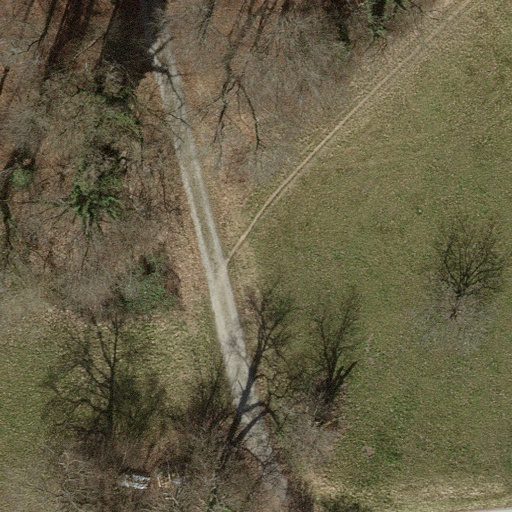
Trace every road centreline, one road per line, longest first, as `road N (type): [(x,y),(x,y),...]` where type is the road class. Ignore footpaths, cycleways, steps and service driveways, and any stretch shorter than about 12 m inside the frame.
road 1 (track): [(289,511),(268,472),(183,132)]
road 2 (track): [(183,132),(364,0)]
road 3 (track): [(164,0),(183,132)]
